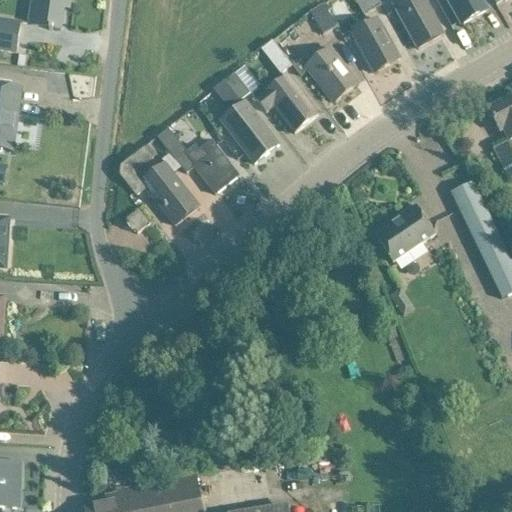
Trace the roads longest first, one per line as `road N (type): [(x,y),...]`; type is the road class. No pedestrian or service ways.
road 1 (tertiary): [(144,325),(360,145),(511,52)]
road 2 (unclassified): [(144,325),(109,274),(98,234),(122,0)]
road 3 (tertiary): [(67,511),(88,400),(144,325)]
